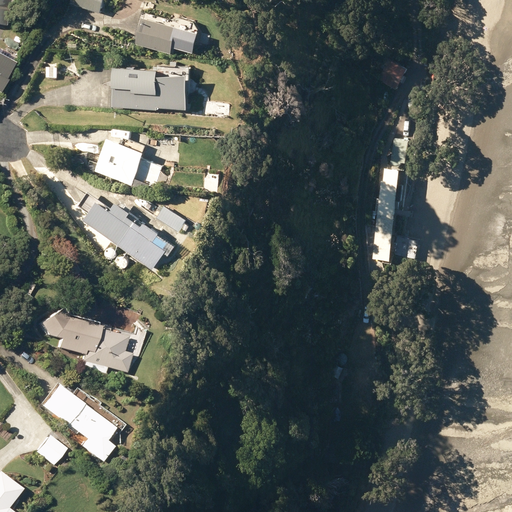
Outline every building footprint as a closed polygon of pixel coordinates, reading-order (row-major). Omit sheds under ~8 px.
[(8,0),(0,0),(0,23),(6,24),(8,0)] [(70,0),(70,3),(98,11),(100,0),(70,0)] [(138,21),(140,22),(134,43),(172,53),(175,42),(179,43),(184,27),(140,15),(138,21)] [(99,33),(96,44),(120,50),(123,39),(99,33)] [(388,58),(377,79),(396,88),(407,68),(388,58)] [(38,65),(34,75),(49,75),(50,69),(38,65)] [(62,65),(51,65),(50,79),(62,79),(62,65)] [(112,67),(111,106),(114,106),(114,108),(156,109),(156,107),(185,108),(186,73),(156,75),(156,68),(112,67)] [(133,177),(143,151),(106,137),(97,163),(89,160),(86,168),(131,184),(147,187),(148,183),(133,177)] [(394,137),(390,162),(391,164),(403,166),(408,140),(394,137)] [(372,258),(389,260),(399,168),(385,167),(383,180),(381,179),(372,258)] [(87,212),(82,219),(151,269),(165,250),(152,240),(157,232),(114,201),(110,207),(87,190),(77,205),(87,212)] [(155,217),(177,231),(180,227),(185,230),(188,225),(183,222),(184,219),(163,206),(155,217)] [(29,306),(35,298),(30,295),(37,286),(31,282),(19,299),(29,306)] [(90,352),(86,368),(104,372),(107,364),(126,369),(130,352),(122,350),(125,338),(115,335),(117,327),(99,322),(98,325),(65,317),(59,307),(40,319),(47,330),(60,335),(58,343),(90,352)] [(336,363),(331,374),(338,378),(343,367),(336,363)] [(36,405),(83,438),(78,445),(99,461),(110,446),(102,440),(110,428),(50,385),(36,405)] [(33,451),(51,465),(63,448),(45,435),(33,451)] [(324,460),(333,461),(334,453),(325,452),(324,460)] [(119,455),(114,462),(118,465),(123,458),(119,455)] [(0,511),(7,511),(1,508),(15,489),(0,478),(0,511)]
